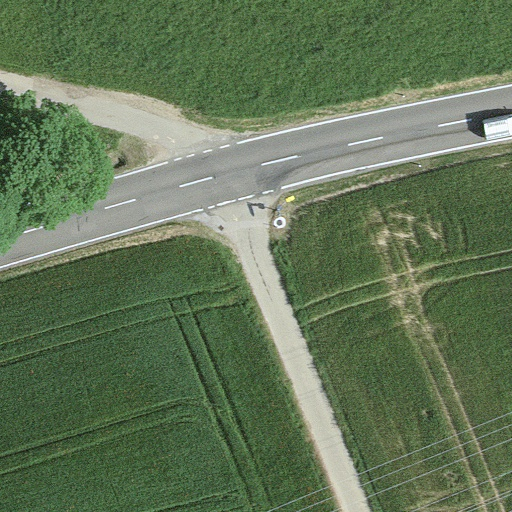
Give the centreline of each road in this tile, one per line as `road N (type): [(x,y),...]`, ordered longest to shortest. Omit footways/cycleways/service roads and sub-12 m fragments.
road 1 (primary): [(511,111),(215,176),(0,243)]
road 2 (track): [(215,176),(242,223),(358,511)]
road 3 (track): [(215,176),(181,141),(137,115),(0,87)]
